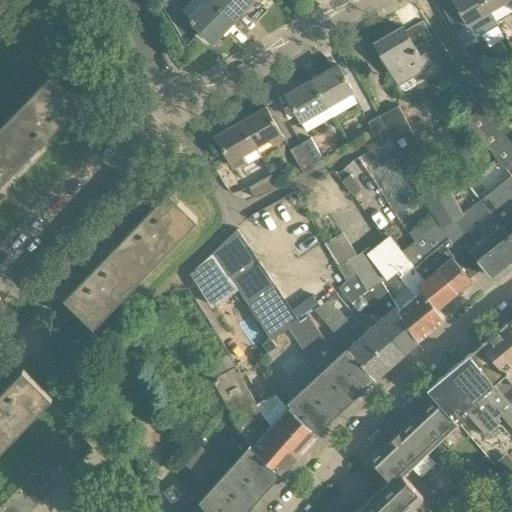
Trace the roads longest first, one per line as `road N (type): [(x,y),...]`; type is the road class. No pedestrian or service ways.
road 1 (residential): [(511,298),(286,511)]
road 2 (residential): [(170,132),(385,0)]
road 3 (residential): [(0,290),(170,132)]
road 4 (residential): [(170,132),(123,0)]
